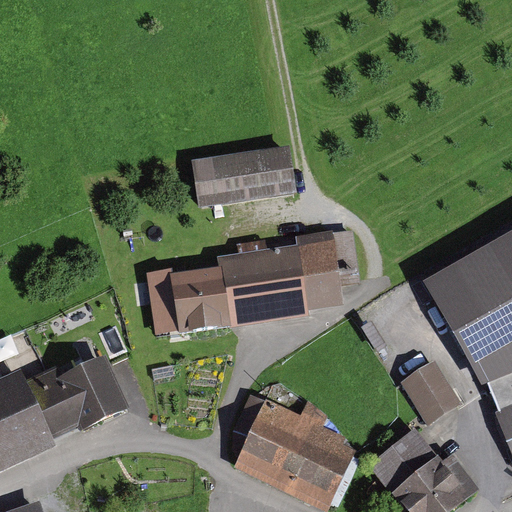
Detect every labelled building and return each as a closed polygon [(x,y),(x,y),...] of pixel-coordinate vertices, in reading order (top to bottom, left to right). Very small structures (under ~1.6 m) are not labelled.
[(198,211),(296,198),(290,153),(192,165),(198,211)] [(511,235),(423,285),(486,396),(511,457),(511,235)] [(343,309),(341,289),(362,287),(358,236),(300,241),(301,252),(217,260),(218,273),(157,278),(163,337),(305,324),(303,313),(343,309)] [(358,331),(376,356),(400,339),(382,314),(358,331)] [(466,408),(439,362),(404,383),(431,429),(466,408)] [(0,386),(0,479),(57,455),(52,445),(123,415),(103,368),(35,397),(26,376),(0,386)] [(233,469),(325,511),(328,511),(357,451),(344,445),(348,438),(322,426),(329,412),(310,403),(304,416),(267,398),(233,469)] [(392,509),(394,511),(462,511),(486,493),(456,455),(442,466),(418,435),(373,470),(399,504),(392,509)] [(29,511),(67,511),(64,500),(29,511)]
